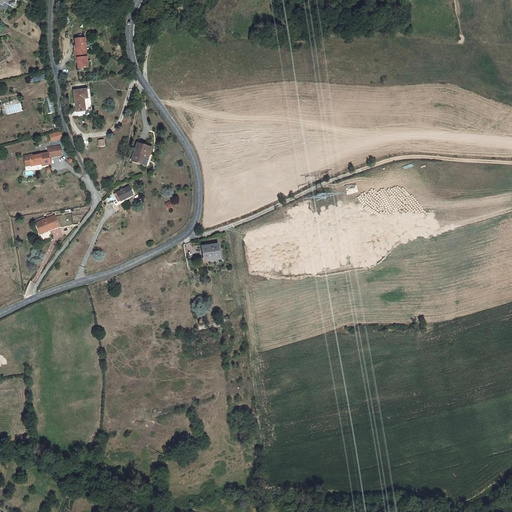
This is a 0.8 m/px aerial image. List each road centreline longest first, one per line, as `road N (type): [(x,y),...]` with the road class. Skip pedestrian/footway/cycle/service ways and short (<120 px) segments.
road 1 (tertiary): [(29,300),(188,233),(198,198),(192,159),(137,77),(127,41),(138,0)]
road 2 (track): [(188,233),(224,228),(391,158),(511,162)]
road 3 (residential): [(52,0),(60,111),(95,201),(29,300)]
road 4 (track): [(95,201),(126,152),(148,46),(190,0)]
